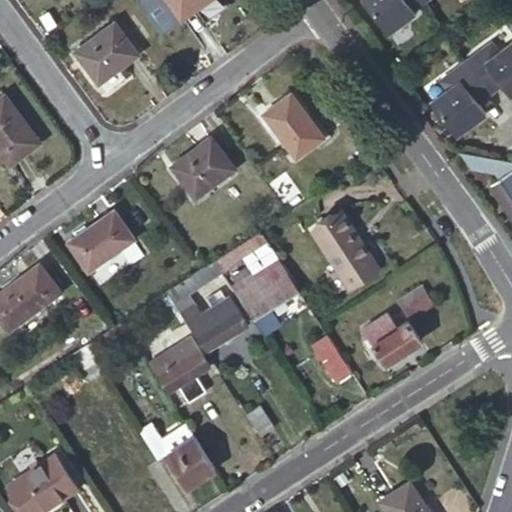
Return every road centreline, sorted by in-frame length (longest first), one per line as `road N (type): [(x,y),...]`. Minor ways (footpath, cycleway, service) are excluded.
road 1 (residential): [(511,286),(313,11)]
road 2 (residential): [(511,331),(232,511)]
road 3 (residential): [(103,166),(313,11)]
road 4 (residential): [(103,166),(0,30)]
road 5 (residential): [(0,245),(103,166)]
